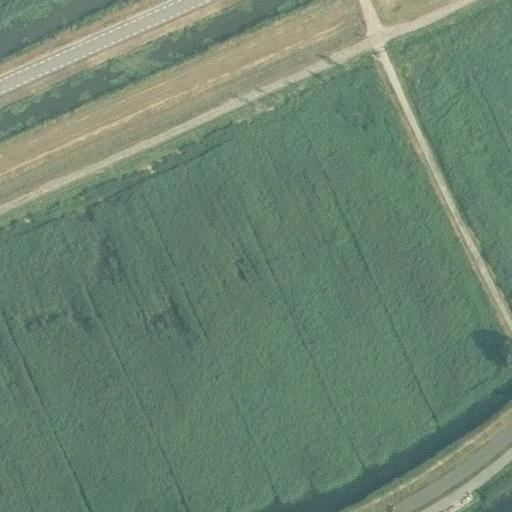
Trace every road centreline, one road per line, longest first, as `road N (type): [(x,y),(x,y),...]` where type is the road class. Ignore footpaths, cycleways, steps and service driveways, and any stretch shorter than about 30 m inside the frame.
road 1 (unknown): [(0,210),(469,0)]
road 2 (tertiary): [(0,87),(195,0)]
